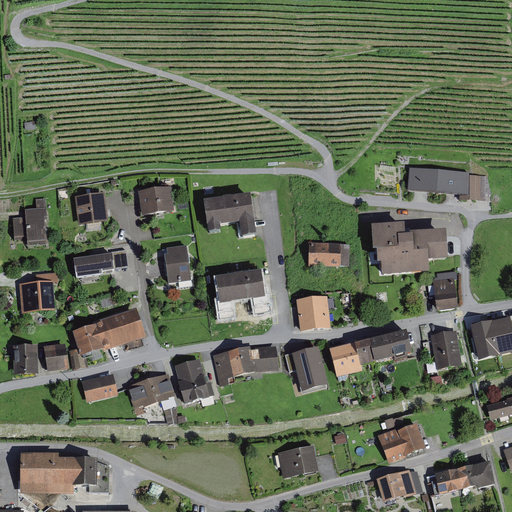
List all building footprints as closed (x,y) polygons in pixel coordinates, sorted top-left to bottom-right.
[(38,124),(26,127),(28,135),(40,132),(38,124)] [(413,192),(463,196),(463,201),(490,201),(490,175),(474,175),(474,173),(414,169),(413,192)] [(172,191),(141,196),(144,219),(160,217),(159,215),(175,213),(172,191)] [(107,198),(78,201),(81,228),(110,224),(107,198)] [(223,203),(204,206),(208,237),(219,235),(218,229),(241,225),(243,239),(259,236),(253,199),(232,202),(231,200),(223,202),(223,203)] [(29,219),(18,220),(19,240),(29,240),(29,248),(47,247),(46,220),(49,220),(48,200),(39,201),(39,211),(29,212),(29,219)] [(407,228),(371,230),(373,258),(376,257),(377,269),(380,269),(381,277),(412,275),(412,271),(431,270),(431,263),(437,263),(437,261),(450,260),(448,238),(435,239),(435,236),(414,237),(414,239),(407,240),(407,228)] [(189,248),(169,250),(170,257),(166,258),(170,287),(180,285),(180,283),(194,282),(189,248)] [(350,249),(312,248),(311,269),(349,270),(350,249)] [(129,273),(126,252),(108,255),(109,261),(111,275),(129,273)] [(109,261),(71,265),(73,280),(111,275),(109,261)] [(39,287),(24,288),(26,315),(55,313),(53,287),(60,286),(59,275),(39,277),(39,287)] [(236,279),(218,282),(221,305),(267,298),(264,275),(244,278),(244,277),(236,278),(236,279)] [(457,282),(435,286),(438,311),(457,308),(460,303),(457,282)] [(112,300),(96,306),(98,313),(115,307),(112,300)] [(329,300),(299,304),(303,333),(333,329),(329,300)] [(137,312),(95,326),(96,329),(103,353),(146,340),(137,312)] [(511,316),(468,330),(473,347),(481,344),(482,347),(511,337),(511,316)] [(96,329),(74,335),(79,354),(72,354),(75,370),(89,368),(88,358),(103,353),(96,329)] [(376,362),(414,353),(409,333),(371,342),(376,362)] [(459,334),(433,337),(438,372),(464,368),(459,334)] [(371,342),(356,345),(361,365),(376,362),(371,342)] [(356,345),(333,351),(339,376),(362,370),(361,365),(356,345)] [(39,349),(15,350),(16,376),(39,375),(38,361),(41,361),(39,349)] [(66,349),(45,351),(48,372),(69,370),(66,349)] [(249,350),(218,357),(225,385),(236,382),(235,377),(247,374),(248,379),(256,378),(255,373),(250,352),(249,350)] [(281,371),(278,350),(250,352),(255,373),(281,371)] [(306,360),(290,364),(293,375),(300,374),(304,389),(313,387),(313,389),(326,386),(319,359),(306,362),(306,360)] [(204,377),(200,362),(178,367),(181,383),(204,377)] [(114,376),(84,383),(88,402),(119,395),(114,376)] [(170,376),(132,388),(139,411),(177,398),(170,376)] [(181,383),(179,384),(185,405),(214,397),(211,384),(206,385),(204,377),(181,383)] [(441,378),(434,380),(436,389),(442,388),(441,378)] [(511,399),(488,406),(493,422),(511,416),(511,399)] [(177,408),(168,410),(170,426),(180,424),(177,408)] [(395,420),(388,422),(390,428),(401,424),(400,420),(395,421),(395,420)] [(397,431),(382,436),(391,462),(426,449),(417,425),(399,431),(400,433),(398,433),(397,431)] [(347,436),(338,438),(339,444),(348,442),(347,436)] [(315,448),(277,456),(280,469),(283,468),(285,480),(298,477),(297,475),(319,470),(315,448)] [(71,460),(57,460),(57,456),(23,455),(22,488),(69,490),(70,485),(71,460)] [(70,485),(94,486),(95,461),(71,460),(70,485)] [(497,485),(492,464),(465,470),(469,487),(479,485),(479,489),(497,485)] [(465,470),(436,476),(440,494),(469,487),(465,470)] [(376,487),(370,488),(375,504),(403,496),(403,499),(418,494),(412,475),(408,473),(380,482),(379,480),(375,482),(376,487)]
